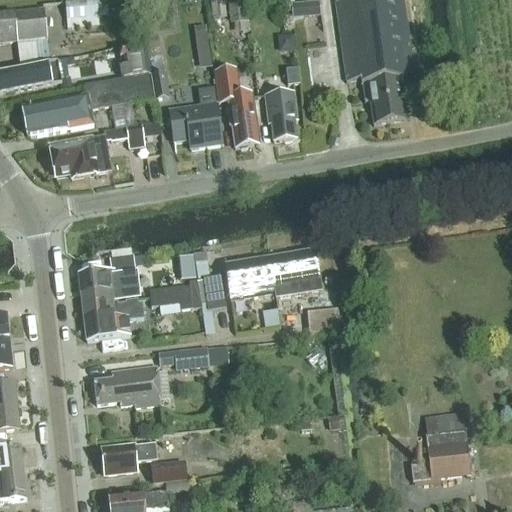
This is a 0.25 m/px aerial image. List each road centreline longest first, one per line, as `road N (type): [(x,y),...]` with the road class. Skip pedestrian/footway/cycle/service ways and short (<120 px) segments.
road 1 (unclassified): [(29,213),(511,129)]
road 2 (unclassified): [(303,337),(53,363)]
road 3 (tertiary): [(53,363),(29,213)]
road 4 (tertiary): [(68,511),(53,363)]
